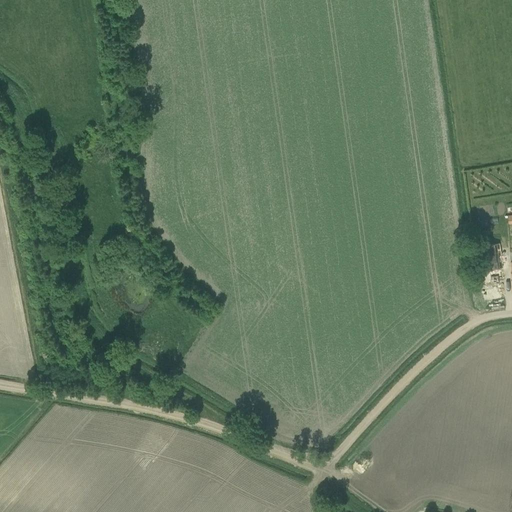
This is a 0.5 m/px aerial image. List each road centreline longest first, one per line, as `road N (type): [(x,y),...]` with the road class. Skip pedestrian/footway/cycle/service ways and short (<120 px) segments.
road 1 (track): [(323,466),(146,408),(0,384)]
road 2 (unclassified): [(323,466),(447,341),(480,319),(511,313)]
